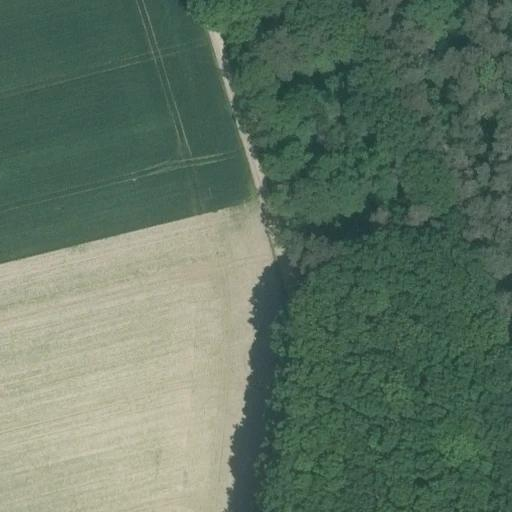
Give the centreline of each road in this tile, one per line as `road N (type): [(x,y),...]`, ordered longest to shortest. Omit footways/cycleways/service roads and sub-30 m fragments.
road 1 (track): [(202,0),(292,297)]
road 2 (track): [(292,297),(511,370)]
road 3 (track): [(292,297),(277,511)]
